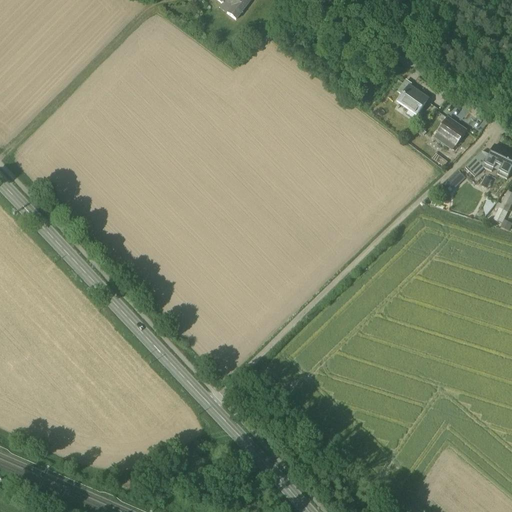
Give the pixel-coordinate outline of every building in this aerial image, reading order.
[(237,0),(216,0),(223,5),(230,10),(237,0)] [(237,0),(230,10),(227,14),(236,21),(251,0),(237,0)] [(230,10),(223,5),(220,8),(227,14),(230,10)] [(406,82),(398,93),(404,97),(410,88),(412,87),(406,82)] [(410,88),(404,97),(399,104),(409,111),(410,110),(417,115),(417,116),(428,101),(410,88)] [(467,132),(448,118),(440,130),(459,144),(467,132)] [(481,131),(473,125),(467,132),(475,138),(481,131)] [(412,141),(419,147),(426,139),(419,133),(412,141)] [(496,150),(489,146),(483,158),(490,162),(496,150)] [(511,170),(511,155),(499,149),(492,163),(502,168),(498,176),(507,181),(511,170)] [(483,158),(479,167),(486,170),(490,162),(483,158)] [(452,190),(465,178),(460,173),(447,185),(452,190)] [(484,177),(481,185),(488,189),(492,181),(484,177)] [(511,205),(511,195),(507,193),(499,212),(507,216),(511,205)] [(501,227),(508,231),(511,224),(504,220),(501,227)]
